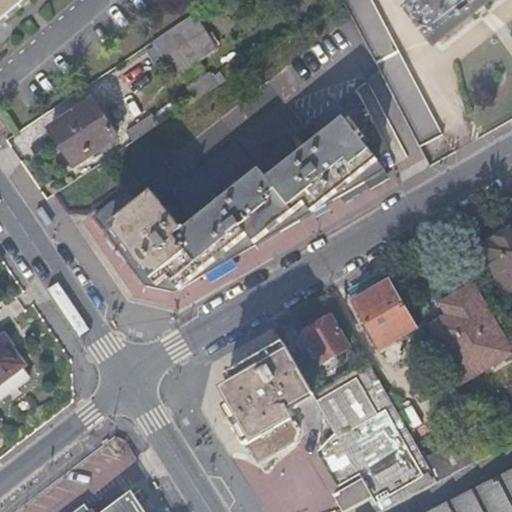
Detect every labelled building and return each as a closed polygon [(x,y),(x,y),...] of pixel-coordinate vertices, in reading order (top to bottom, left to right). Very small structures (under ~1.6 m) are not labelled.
[(0,0),(0,14),(16,0),(0,0)] [(373,0),(342,0),(418,144),(442,132),(373,0)] [(408,0),(437,35),(479,0),(408,0)] [(219,49),(195,13),(153,42),(178,77),(219,49)] [(196,101),(220,85),(211,73),(188,89),(196,101)] [(93,101),(51,130),(76,167),(118,138),(93,101)] [(126,132),(134,143),(161,125),(154,115),(149,118),(148,117),(126,132)] [(127,193),(95,218),(110,237),(108,239),(144,287),(175,293),(383,169),(376,160),(386,152),(373,123),(357,136),(343,118),(266,179),(261,171),(183,232),(153,194),(137,206),(127,193)] [(507,297),(511,294),(511,232),(510,233),(507,229),(488,239),(491,244),(480,250),(507,297)] [(381,347),(417,326),(392,280),(355,302),(381,347)] [(460,313),(434,329),(463,379),(510,352),(473,286),(451,298),(454,303),(460,313)] [(428,318),(434,329),(460,313),(454,303),(428,318)] [(330,316),(305,331),(323,362),(348,347),(330,316)] [(0,399),(29,378),(20,366),(23,364),(3,338),(0,339),(0,399)] [(314,393),(284,342),(232,373),(223,405),(258,462),(297,439),(299,431),(290,415),(292,413),(289,408),(314,393)] [(372,495),(381,511),(437,481),(424,458),(369,362),(314,393),(337,432),(322,448),(340,483),(359,473),(363,478),(344,489),(334,495),(343,511),(372,495)] [(424,458),(437,481),(490,453),(477,430),(424,458)] [(511,474),(511,466),(425,511),(440,511),(493,484),(511,474)] [(340,483),(344,489),(363,478),(359,473),(340,483)] [(511,511),(511,474),(493,484),(440,511),(511,511)] [(140,511),(130,495),(108,511),(140,511)]
